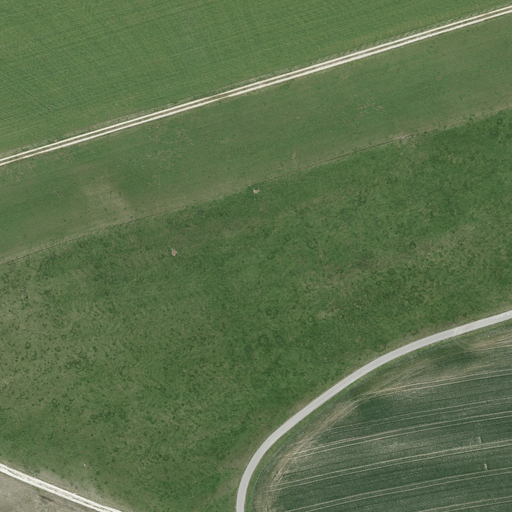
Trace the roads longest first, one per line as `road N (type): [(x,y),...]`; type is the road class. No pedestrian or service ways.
road 1 (track): [(511,8),(0,163)]
road 2 (track): [(239,511),(250,466),(299,416),(378,361),(511,315)]
